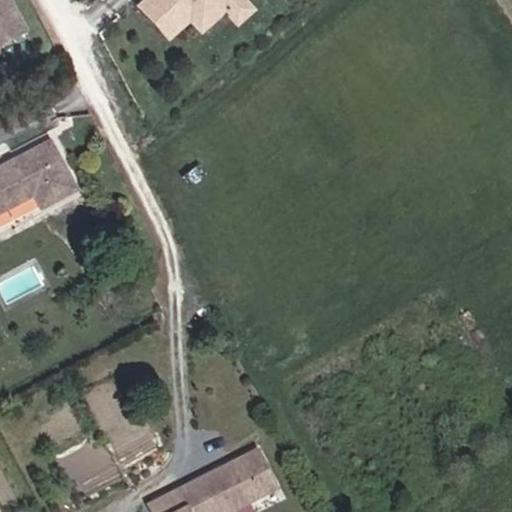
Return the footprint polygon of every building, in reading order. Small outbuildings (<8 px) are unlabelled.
[(0,0),(0,43),(20,32),(2,0),(0,0)] [(163,0),(159,4),(155,0),(128,0),(120,7),(144,34),(154,25),(159,32),(172,21),(183,33),(208,12),(197,0),(163,0)] [(235,13),(223,0),(197,0),(208,12),(220,25),(235,13)] [(149,41),(159,32),(154,25),(144,34),(149,41)] [(47,206),(75,189),(49,142),(16,160),(19,162),(11,167),(8,164),(0,167),(0,212),(38,192),(47,206)] [(240,502),(245,506),(276,486),(256,450),(147,510),(148,511),(230,511),(237,509),(235,506),(240,502)]
